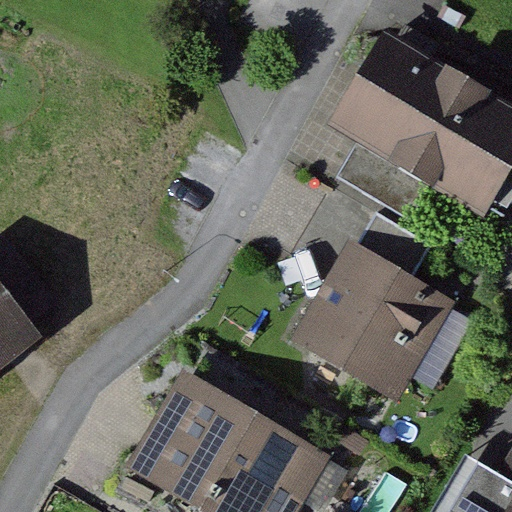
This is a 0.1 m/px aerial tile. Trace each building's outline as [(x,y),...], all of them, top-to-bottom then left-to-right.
[(504,221),(511,207),(511,90),(408,31),(350,132),(504,221)] [(363,148),(343,183),(413,223),(433,188),(363,148)] [(413,403),(472,291),(370,237),(311,349),(413,403)] [(0,253),(0,357),(10,371),(61,333),(0,253)] [(0,379),(10,371),(0,357),(0,379)] [(225,511),(317,511),(351,451),(207,370),(151,470),(225,511)] [(511,511),(511,474),(478,456),(447,511),(511,511)]
